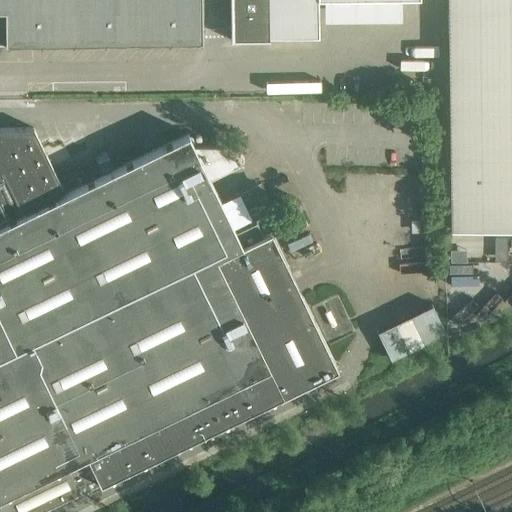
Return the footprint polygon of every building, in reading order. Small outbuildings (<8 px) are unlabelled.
[(0,0),(0,42),(8,42),(203,40),(202,0),(0,0)] [(232,0),(233,38),(268,38),(268,35),(317,34),(317,0),(232,0)] [(511,0),(446,0),(448,93),(450,230),(511,228),(511,0)] [(0,223),(102,174),(97,163),(59,182),(33,127),(0,127),(0,223)] [(0,511),(35,511),(337,367),(270,229),(261,233),(255,219),(234,229),(187,133),(102,174),(0,223),(0,511)] [(274,209),(260,180),(235,192),(249,221),(274,209)] [(431,304),(377,330),(390,359),(445,332),(431,304)]
